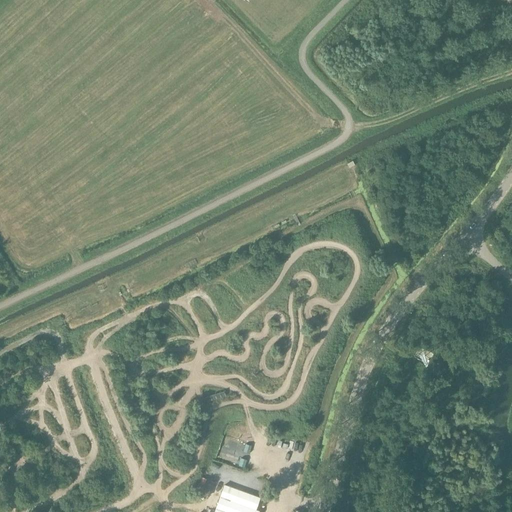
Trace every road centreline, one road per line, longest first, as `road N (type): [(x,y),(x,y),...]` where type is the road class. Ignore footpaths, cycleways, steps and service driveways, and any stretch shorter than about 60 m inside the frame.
road 1 (track): [(164,511),(151,424),(126,396),(132,365),(152,351),(225,330),(312,244),(350,254),(356,274),(288,401),(261,404),(204,375),(200,350)]
road 2 (track): [(187,473),(168,472),(161,447),(204,361),(220,349),(244,357),(245,331),(261,335),(266,316),(277,315),(282,325),(262,359),(266,374),(276,374),(292,330),(291,286),(303,274),(313,284),(298,306),(300,340),(282,390),(261,392),(240,376),(202,381)]
road 3 (tertiary): [(323,511),(380,336),(511,173)]
road 4 (track): [(203,340),(175,300),(100,330),(87,345),(89,374),(129,487),(92,511)]
road 5 (track): [(167,393),(138,395),(131,430),(139,448),(130,452),(87,345),(136,371),(167,371),(184,383)]
road 6 (track): [(0,354),(45,335),(61,349),(45,385),(6,420),(17,459),(0,471)]
road 7 (track): [(48,374),(80,477),(59,492),(17,459)]
road 8 (track): [(134,511),(187,473),(204,405)]
road 9 (track): [(179,422),(142,363),(199,372)]
